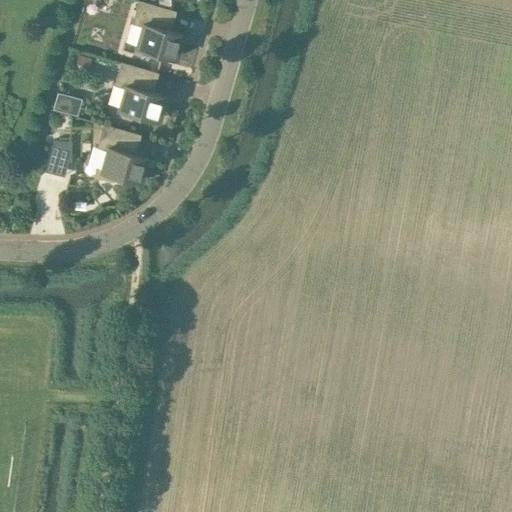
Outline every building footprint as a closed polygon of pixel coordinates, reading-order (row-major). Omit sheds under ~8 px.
[(150,50),(176,58),(183,34),(165,28),(166,22),(171,24),(174,11),(139,1),(133,22),(142,25),(134,52),(148,56),(150,50)] [(132,112),(158,119),(165,95),(147,90),(149,84),(153,85),(157,73),(121,62),(115,84),(124,86),(116,114),(130,118),(132,112)] [(54,107),(77,111),(79,95),(57,91),(54,107)] [(115,174),(141,181),(148,157),(129,152),(131,146),(136,147),(139,135),(104,124),(97,145),(107,148),(99,176),(113,180),(115,174)] [(71,140),(54,140),(49,156),(70,161),(71,140)]
